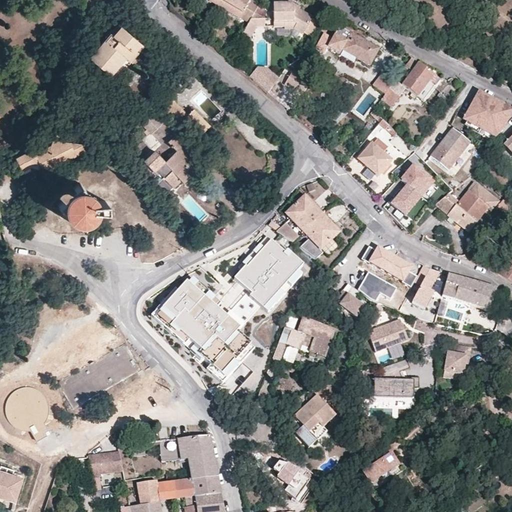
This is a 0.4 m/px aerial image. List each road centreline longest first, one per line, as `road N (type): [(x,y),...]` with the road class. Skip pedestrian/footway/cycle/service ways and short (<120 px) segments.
road 1 (residential): [(206,415),(128,326),(129,293),(247,225),(319,157)]
road 2 (residential): [(319,157),(400,240),(511,289)]
road 3 (residential): [(142,0),(319,157)]
road 4 (residential): [(511,101),(329,0)]
road 5 (residential): [(86,442),(117,420),(206,415)]
